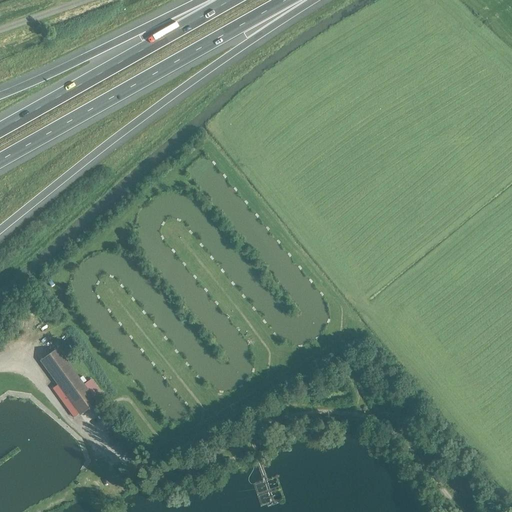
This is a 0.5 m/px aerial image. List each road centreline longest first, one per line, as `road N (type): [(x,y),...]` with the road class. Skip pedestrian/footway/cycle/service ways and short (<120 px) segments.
road 1 (motorway): [(0,230),(306,0)]
road 2 (motorway): [(0,160),(286,0)]
road 3 (motorway): [(229,0),(0,129)]
road 4 (motorway): [(214,0),(0,95)]
